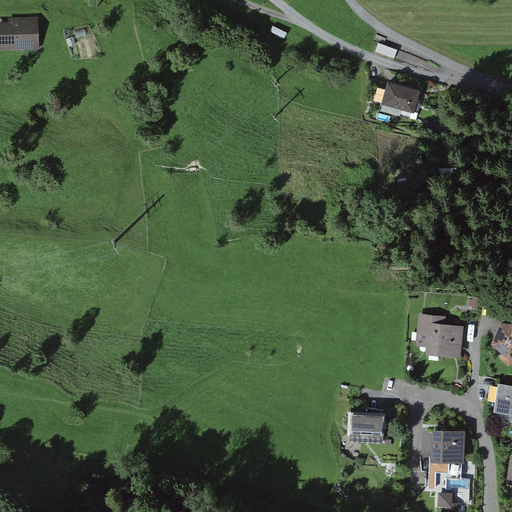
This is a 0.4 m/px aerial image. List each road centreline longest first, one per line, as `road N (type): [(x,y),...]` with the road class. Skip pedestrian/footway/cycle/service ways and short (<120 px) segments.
road 1 (track): [(0,397),(149,425),(354,511)]
road 2 (unclassified): [(276,0),(335,43),(400,69),(474,78)]
road 3 (residential): [(425,394),(470,410),(490,465),(490,511)]
road 4 (unclassified): [(352,0),(400,39),(474,78)]
